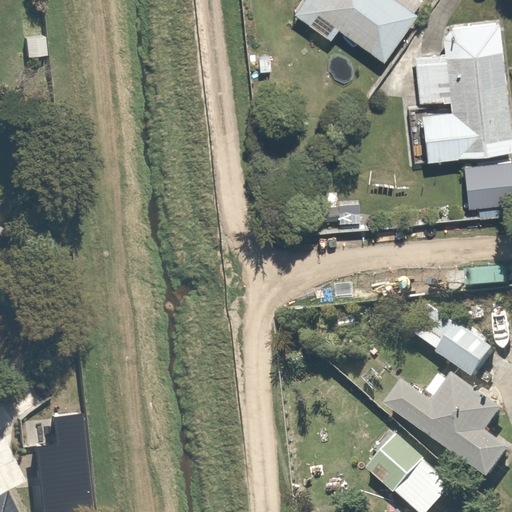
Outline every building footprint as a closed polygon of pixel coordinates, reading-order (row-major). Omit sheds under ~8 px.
[(377,0),(303,0),(287,22),(324,48),(333,36),(376,67),(409,23),(377,0)] [(511,147),(511,138),(499,20),(452,24),(448,28),(444,34),(445,51),(415,55),(419,100),(450,97),(450,108),(421,111),(427,158),(511,147)] [(450,176),(451,214),(506,212),(505,174),(450,176)] [(417,322),(399,350),(465,392),(483,364),(417,322)] [(398,395),(380,421),(484,494),(506,464),(480,446),(495,425),(447,391),(429,417),(398,395)] [(376,458),(359,482),(389,503),(406,479),(376,458)]
